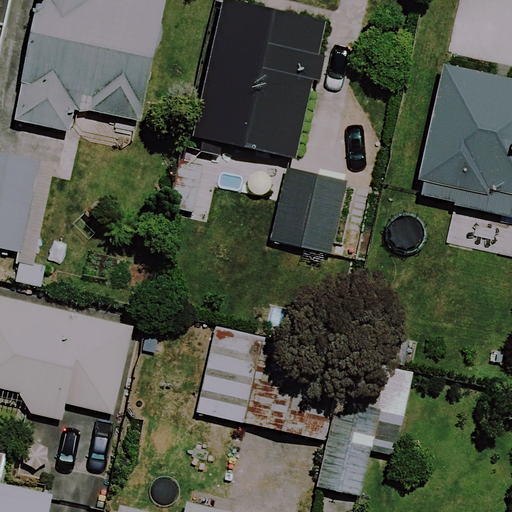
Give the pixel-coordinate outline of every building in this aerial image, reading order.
[(174,0),(48,0),(17,120),(72,135),(79,108),(142,125),(174,0)] [(335,32),(226,5),(193,136),(302,163),(322,81),(335,32)] [(511,81),(450,67),(419,196),(511,218),(511,81)] [(47,268),(34,265),(56,166),(0,154),(0,248),(22,253),(16,283),(28,285),(43,288),(47,268)] [(207,168),(183,160),(165,212),(189,221),(207,168)] [(350,183),(290,170),(274,243),(334,256),(350,183)] [(135,330),(0,299),(0,389),(27,396),(23,412),(64,422),(68,404),(115,415),(135,330)] [(262,338),(219,328),(198,414),(242,425),(262,338)] [(377,420),(337,411),(320,487),(360,496),(377,420)] [(6,455),(0,453),(0,511),(52,511),(56,495),(0,484),(6,455)]
